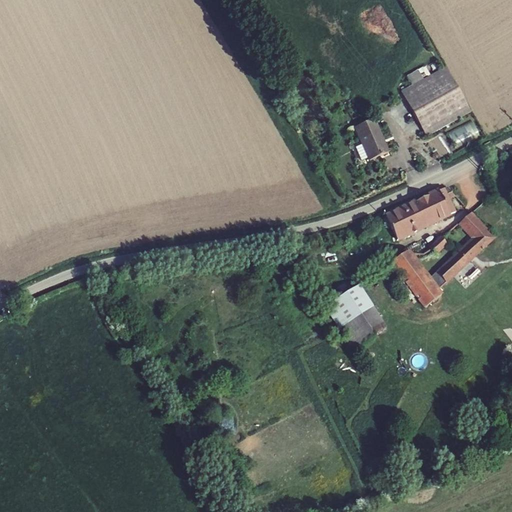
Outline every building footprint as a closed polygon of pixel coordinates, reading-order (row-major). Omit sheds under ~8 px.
[(412,86),(401,93),(426,138),(471,113),(446,68),(424,80),(418,71),(407,77),(412,86)] [(375,120),(355,129),(362,146),(367,159),(369,162),(389,153),(375,120)] [(472,123),(457,132),(463,141),(477,133),(472,123)] [(361,162),(367,159),(362,146),(355,148),(361,162)] [(447,188),(438,192),(450,216),(456,213),(450,200),(447,195),(452,194),(447,188)] [(437,191),(385,216),(398,244),(451,218),(450,216),(438,192),(437,191)] [(472,214),(458,226),(470,240),(430,279),(411,253),(408,253),(390,266),(424,310),(443,295),(439,290),(445,283),(447,285),(496,239),(472,214)] [(436,243),(427,252),(432,257),(441,249),(436,243)] [(359,287),(325,310),(352,353),(386,331),(359,287)]
